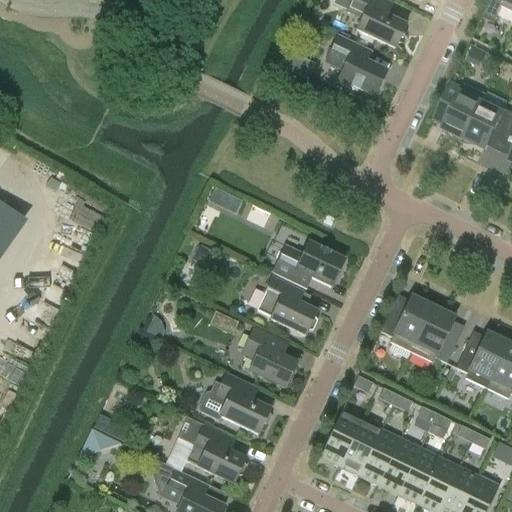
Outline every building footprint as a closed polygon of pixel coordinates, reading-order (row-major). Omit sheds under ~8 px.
[(395,50),(397,44),(402,44),(405,37),(403,33),(406,27),(378,14),(384,2),(379,0),(352,0),(347,12),(362,20),(356,32),(395,50)] [(511,0),(491,0),(485,15),(497,21),(503,8),(511,12),(511,0)] [(343,72),(338,84),(357,93),(359,90),(374,98),(377,93),(379,92),(380,91),(382,89),(383,88),(384,86),(385,84),(385,81),(385,79),(384,77),(386,74),(360,61),(366,50),(338,37),(327,60),(337,64),(335,68),(343,72)] [(314,68),(287,55),(279,69),(306,83),(314,68)] [(444,131),(453,135),(456,139),(459,142),(463,145),(483,105),(461,95),(463,91),(451,85),(436,116),(448,122),(444,131)] [(502,148),(511,127),(511,114),(505,111),(504,115),(483,105),(463,145),(467,146),(470,147),(477,147),(486,151),(491,142),(502,148)] [(511,127),(502,148),(511,152),(511,156),(509,162),(511,163),(511,127)] [(228,195),(214,189),(208,202),(222,208),(228,195)] [(342,266),(342,265),(344,262),(309,245),(303,257),(294,252),(292,256),(284,252),(272,275),(300,288),(305,276),(331,289),(332,286),(334,284),(337,282),(339,278),(341,274),(342,271),(342,266)] [(206,268),(207,264),(212,254),(199,249),(196,247),(191,261),(206,268)] [(305,337),(308,332),(312,332),(317,323),(314,319),(316,314),(294,303),(299,292),(272,279),(264,294),(266,295),(257,312),(271,319),(270,320),(305,337)] [(390,344),(411,354),(435,305),(433,304),(429,303),(425,303),(422,303),(420,303),(411,299),(407,308),(395,303),(380,333),(392,339),(390,344)] [(454,320),(445,316),(443,311),(440,309),(437,306),(435,305),(411,354),(433,365),(435,360),(447,366),(462,335),(450,329),(454,320)] [(155,320),(145,337),(164,346),(164,323),(155,320)] [(285,389),(296,365),(272,353),(277,342),(254,331),(243,354),(255,360),(250,372),(285,389)] [(468,376),(466,381),(486,391),(510,341),(506,339),(503,339),(495,339),(487,335),(482,344),(470,339),(456,370),(468,376)] [(141,336),(136,340),(136,347),(142,350),(148,346),(148,339),(141,336)] [(511,342),(510,341),(486,391),(508,401),(510,396),(511,397),(511,342)] [(258,436),(263,425),(268,424),(271,417),(269,413),(270,411),(246,400),(252,388),(226,376),(220,389),(216,398),(226,404),(220,418),(223,419),(258,436)] [(359,378),(354,388),(368,395),(373,385),(359,378)] [(216,398),(220,389),(215,385),(210,398),(204,398),(198,411),(200,417),(220,425),(223,419),(220,418),(226,404),(216,398)] [(383,390),(379,399),(393,406),(398,397),(383,390)] [(408,413),(412,403),(398,397),(393,406),(408,413)] [(422,408),(417,418),(432,425),(437,415),(422,408)] [(342,412),(319,459),(340,469),(362,422),(342,412)] [(99,433),(110,438),(111,436),(115,427),(116,426),(117,423),(99,415),(93,427),(92,429),(99,433)] [(446,432),(451,422),(437,415),(432,425),(446,432)] [(246,469),(244,465),(245,461),(222,450),(228,438),(188,419),(178,439),(193,447),(186,463),(234,486),(238,477),(242,477),(246,469)] [(359,478),(381,431),(362,422),(340,469),(359,478)] [(475,436),(460,429),(455,439),(470,446),(471,444),(475,436)] [(378,488),(401,441),(381,431),(359,478),(378,488)] [(475,436),(470,446),(484,453),(489,443),(475,436)] [(96,440),(89,437),(79,466),(107,480),(122,452),(96,440)] [(398,497),(420,450),(401,441),(378,488),(398,497)] [(417,506),(440,459),(420,450),(398,497),(417,506)] [(429,511),(438,511),(459,469),(440,459),(417,506),(429,511)] [(462,511),(479,478),(459,469),(438,511),(462,511)] [(223,511),(225,509),(197,496),(203,484),(175,471),(164,494),(172,498),(170,501),(180,506),(177,511),(223,511)] [(487,511),(499,488),(479,478),(462,511),(487,511)]
